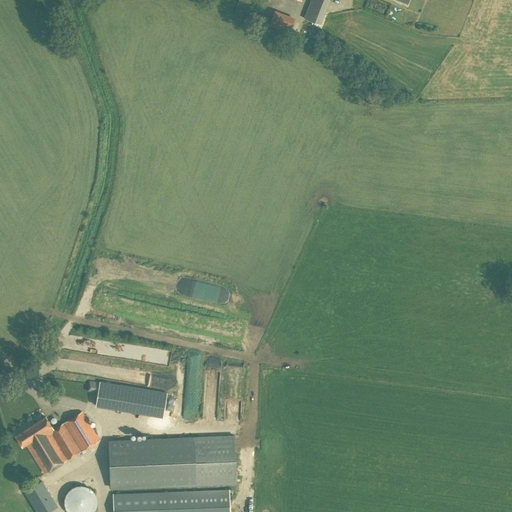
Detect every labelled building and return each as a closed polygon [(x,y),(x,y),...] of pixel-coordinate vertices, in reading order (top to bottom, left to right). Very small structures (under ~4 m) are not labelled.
[(40,0),(50,16),(59,10),(52,0),(40,0)] [(260,21),(266,24),(268,17),(262,15),(260,21)] [(162,418),(168,392),(127,386),(99,382),(95,406),(123,411),(162,418)] [(99,440),(82,412),(53,430),(45,417),(15,435),(23,448),(27,446),(44,474),(99,440)] [(110,489),(236,484),(234,435),(108,440),(110,489)] [(36,511),(48,511),(58,506),(42,481),(24,492),(36,511)] [(93,511),(94,511),(96,509),(97,506),(97,503),(97,500),(96,497),(95,495),(94,492),(92,490),(90,488),(88,487),(85,486),(82,485),(80,485),(77,486),(74,487),(72,488),(69,490),(67,492),(66,494),(65,496),(64,499),(64,502),(64,505),(65,508),(66,510),(67,511),(93,511)] [(229,511),(229,489),(113,493),(113,511),(229,511)]
